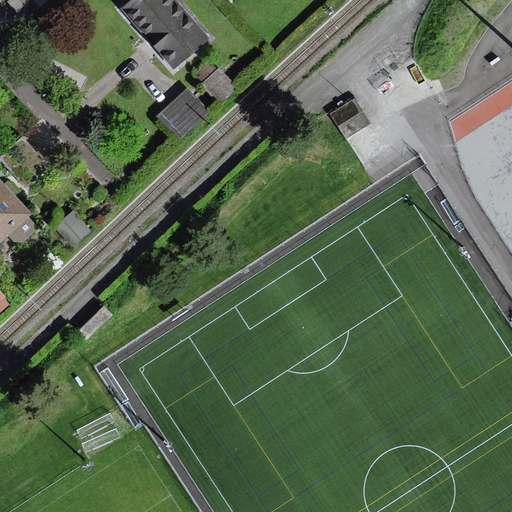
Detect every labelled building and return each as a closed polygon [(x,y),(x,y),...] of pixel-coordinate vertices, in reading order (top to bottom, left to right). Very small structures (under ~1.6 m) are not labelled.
[(38,0),(13,0),(9,4),(30,28),(48,11),(38,0)] [(174,0),(135,0),(123,10),(175,71),(210,41),(174,0)] [(233,87),(214,65),(199,77),(219,100),(233,87)] [(212,115),(192,91),(159,118),(179,143),(212,115)] [(457,133),(508,107),(499,91),(449,117),(457,133)] [(345,131),(369,121),(359,97),(335,107),(345,131)] [(39,218),(7,179),(0,184),(0,237),(6,245),(39,218)] [(0,318),(17,304),(0,283),(0,318)]
